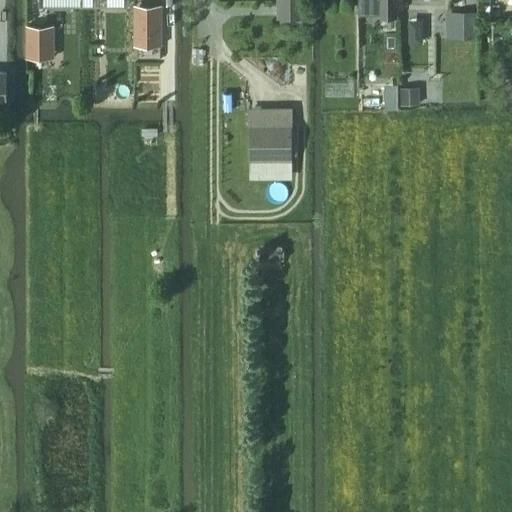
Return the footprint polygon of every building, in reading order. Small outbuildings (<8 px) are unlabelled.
[(303,17),(303,0),(278,0),(278,17),(303,17)] [(397,0),(384,0),(385,12),(398,12),(397,0)] [(141,5),(141,45),(161,45),(161,5),(141,5)] [(477,12),(451,12),(451,38),(477,38),(477,12)] [(422,32),(422,22),(410,22),(411,32),(422,32)] [(47,57),(47,25),(27,25),(27,57),(47,57)] [(418,74),(400,74),(400,90),(418,89),(418,74)] [(354,81),(326,81),(326,99),(354,99),(354,81)] [(420,89),(400,90),(401,104),(420,103),(420,89)] [(291,126),(249,126),(249,159),(291,158),(291,126)]
